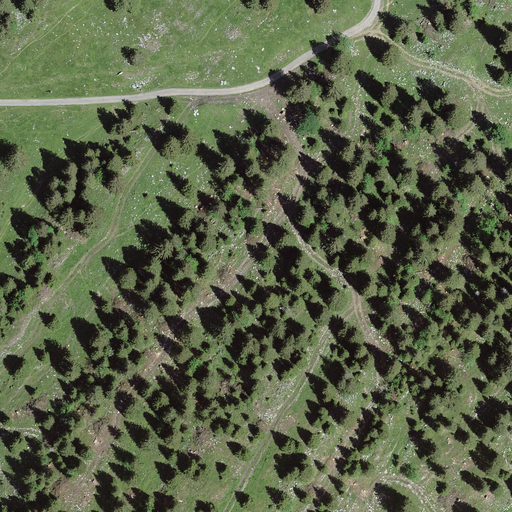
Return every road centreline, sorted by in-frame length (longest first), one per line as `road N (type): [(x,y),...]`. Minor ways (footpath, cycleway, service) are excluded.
road 1 (track): [(374,12),(249,88),(139,97)]
road 2 (track): [(139,97),(0,103)]
